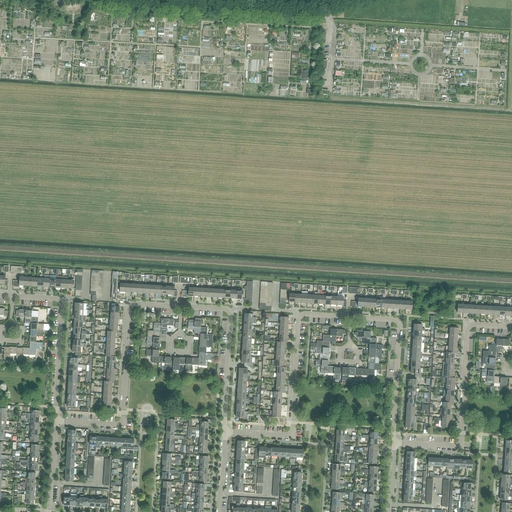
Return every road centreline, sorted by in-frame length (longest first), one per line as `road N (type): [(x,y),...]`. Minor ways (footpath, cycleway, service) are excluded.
road 1 (residential): [(351,318),(297,321),(289,436),(225,433)]
road 2 (residential): [(54,421),(121,422),(127,311),(135,304)]
road 3 (residential): [(395,443),(459,443),(466,333)]
road 4 (residential): [(395,443),(398,323),(351,318)]
road 5 (residential): [(225,433),(230,316),(181,307)]
road 6 (residential): [(54,421),(59,302),(12,296)]
